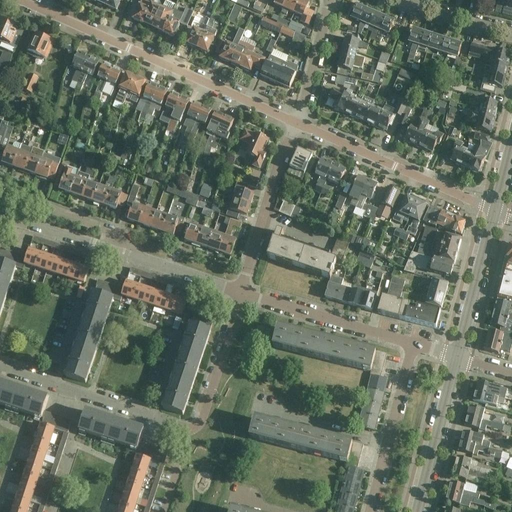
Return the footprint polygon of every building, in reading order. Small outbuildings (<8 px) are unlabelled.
[(109,0),(106,7),(116,11),(121,0),(109,0)] [(133,20),(143,24),(149,10),(152,4),(142,0),(133,20)] [(284,10),(287,0),(276,0),(274,6),(283,9),(284,10)] [(289,12),(294,14),(300,1),(299,0),(287,0),(284,10),(283,9),(282,13),(284,14),(287,16),(289,12)] [(511,0),(497,0),(498,1),(509,4),(508,9),(511,9),(511,0)] [(310,5),(300,1),(294,14),(304,18),(310,5)] [(153,29),(164,34),(172,14),(174,10),(176,6),(166,2),(162,9),(153,29)] [(149,10),(143,24),(153,29),(162,9),(152,4),(149,10)] [(351,19),(361,23),(367,10),(355,5),(352,11),(354,12),(351,19)] [(242,10),(235,6),(233,12),(240,16),(242,10)] [(174,10),(172,14),(164,34),(173,38),(180,24),(187,27),(194,12),(186,9),(184,15),(174,10)] [(364,31),(366,25),(370,27),(376,14),(367,10),(361,23),(358,30),(359,30),(357,34),(363,36),(364,31)] [(375,41),(385,18),(376,14),(370,27),(374,29),(370,39),(375,41)] [(380,44),(385,33),(389,35),(395,22),(385,18),(375,41),(380,44)] [(280,35),(283,28),(281,27),(263,19),(259,26),(280,35)] [(24,31),(19,28),(19,27),(1,20),(0,22),(0,47),(0,48),(2,44),(16,50),(24,31)] [(288,29),(290,24),(285,21),(282,27),(288,29)] [(292,22),(288,29),(300,35),(304,27),(292,22)] [(207,28),(198,49),(203,51),(202,52),(206,54),(206,52),(208,53),(217,32),(212,30),(214,25),(213,25),(209,23),(206,27),(207,28)] [(198,49),(207,28),(206,27),(202,25),(199,32),(194,30),(188,44),(189,45),(189,46),(193,48),(194,47),(198,49)] [(409,42),(413,43),(407,63),(413,65),(418,51),(419,46),(423,32),(413,29),(409,42)] [(226,61),(231,63),(237,49),(241,41),(245,32),(241,30),(239,30),(232,47),(221,43),(216,53),(222,56),(220,59),(222,59),(221,61),(226,63),(226,61)] [(427,54),(429,49),(433,35),(423,32),(419,46),(418,51),(427,54)] [(306,38),(301,35),(295,33),(293,42),(304,45),(306,38)] [(36,35),(28,52),(46,61),(54,43),(36,35)] [(439,52),(443,39),(433,35),(429,49),(439,52)] [(368,46),(359,42),(346,39),(343,49),(357,53),(358,48),(366,50),(368,46)] [(443,39),(439,52),(449,55),(453,42),(443,39)] [(231,63),(232,64),(231,65),(236,67),(236,66),(241,68),(251,45),(241,41),(237,49),(231,63)] [(463,45),(453,42),(449,55),(458,58),(463,45)] [(493,63),(508,67),(509,64),(510,64),(511,56),(511,51),(497,47),(496,50),(472,44),(469,57),(493,63)] [(251,45),(241,68),(245,70),(245,71),(249,73),(250,72),(251,72),(253,67),(262,71),(266,62),(252,55),(256,47),(251,45)] [(356,57),(357,53),(343,49),(341,59),(364,65),(365,59),(356,57)] [(0,59),(0,70),(8,74),(12,56),(3,52),(0,59)] [(78,84),(89,58),(79,53),(72,68),(77,71),(72,82),(78,84)] [(387,63),(390,56),(382,53),(380,61),(387,63)] [(270,57),(261,77),(279,85),(285,70),(286,70),(287,64),(270,57)] [(100,63),(89,58),(78,84),(76,90),(81,92),(88,75),(93,78),(100,63)] [(364,65),(341,59),(338,69),(352,73),(353,68),(362,70),(364,65)] [(386,66),(387,63),(380,61),(379,64),(377,68),(385,70),(386,67),(386,66)] [(285,70),(279,85),(290,90),(297,75),(299,67),(288,62),(287,64),(286,70),(285,70)] [(453,67),(451,73),(456,74),(459,63),(455,62),(453,67)] [(508,69),(508,67),(493,63),(491,68),(480,65),(480,67),(474,66),(473,69),(505,78),(507,73),(508,74),(509,69),(508,69)] [(102,96),(113,69),(104,64),(98,78),(102,80),(96,93),(94,99),(100,102),(102,96)] [(105,103),(107,98),(112,85),(116,87),(122,73),(113,69),(102,96),(100,102),(105,103)] [(495,94),(497,87),(503,89),(503,87),(504,87),(505,83),(504,82),(505,78),(473,69),(472,73),(478,75),(477,77),(484,78),(481,90),(495,94)] [(376,72),(375,76),(373,83),(378,85),(382,73),(376,72)] [(375,76),(363,73),(361,80),(373,83),(375,76)] [(124,103),(128,93),(135,78),(126,74),(119,89),(121,90),(115,102),(123,105),(124,103)] [(31,76),(24,91),(31,95),(38,79),(31,76)] [(135,78),(128,93),(133,95),(131,100),(137,103),(146,83),(135,78)] [(356,87),(357,82),(346,79),(345,86),(351,87),(349,92),(353,93),(356,87)] [(467,87),(466,87),(454,84),(453,90),(466,94),(467,87)] [(147,115),(159,89),(150,85),(143,99),(147,100),(142,113),(139,122),(145,124),(147,115)] [(152,118),(156,110),(160,111),(168,93),(159,89),(147,115),(145,124),(151,126),(154,119),(152,118)] [(333,108),(344,113),(351,98),(333,91),(329,100),(336,103),(333,108)] [(166,135),(167,131),(169,125),(181,98),(172,94),(165,108),(169,110),(167,115),(163,113),(159,121),(164,123),(161,133),(166,135)] [(480,110),(497,115),(498,110),(497,110),(499,105),(489,102),(490,100),(479,97),(478,104),(482,105),(480,110)] [(179,123),(178,119),(180,115),(184,116),(190,102),(181,98),(169,125),(167,131),(174,134),(179,123)] [(355,118),(361,103),(351,98),(344,113),(355,118)] [(0,120),(3,122),(8,104),(0,100),(0,120)] [(398,116),(402,118),(406,110),(408,104),(401,101),(396,111),(395,115),(398,116)] [(425,110),(421,119),(417,129),(412,126),(405,141),(407,141),(406,143),(410,144),(411,143),(415,145),(425,121),(429,112),(433,104),(427,101),(423,110),(425,110)] [(372,107),(361,103),(355,118),(366,123),(372,107)] [(191,135),(203,108),(194,104),(187,118),(191,120),(186,133),(182,147),(187,148),(191,135)] [(385,106),(383,112),(376,127),(387,132),(390,127),(392,128),(398,116),(395,115),(396,111),(385,106)] [(376,127),(383,112),(372,107),(366,123),(376,127)] [(193,150),(196,137),(202,124),(206,126),(212,112),(203,108),(191,135),(187,148),(193,150)] [(467,118),(493,125),(495,119),(496,119),(497,115),(496,115),(480,110),(470,108),(467,118)] [(406,110),(402,118),(399,126),(405,128),(412,112),(406,110)] [(425,121),(415,145),(419,147),(419,148),(423,150),(430,134),(433,128),(429,126),(430,123),(434,114),(429,112),(425,121)] [(212,148),(213,144),(225,117),(216,113),(206,136),(210,137),(207,144),(204,156),(210,157),(212,148)] [(227,142),(230,136),(228,136),(234,121),(225,117),(213,144),(212,148),(217,150),(221,140),(227,142)] [(492,128),(493,125),(467,118),(466,122),(477,125),(475,130),(491,135),(491,133),(492,133),(493,129),(492,128)] [(0,134),(5,136),(8,126),(9,124),(3,122),(0,129),(0,134)] [(54,123),(53,129),(61,131),(62,124),(54,123)] [(15,129),(8,126),(5,136),(4,138),(11,140),(15,129)] [(455,138),(456,136),(459,138),(462,132),(458,131),(451,130),(449,136),(455,138)] [(255,135),(245,131),(239,142),(250,147),(246,155),(257,160),(254,167),(260,170),(266,156),(263,154),(269,141),(255,135)] [(428,152),(428,151),(433,153),(437,145),(439,146),(444,136),(438,133),(436,137),(430,134),(423,150),(428,152)] [(479,141),(479,150),(470,170),(471,171),(470,171),(475,173),(479,175),(480,173),(481,173),(483,167),(482,167),(486,158),(492,145),(489,143),(490,137),(476,133),(474,139),(479,141)] [(20,152),(14,168),(25,172),(31,156),(33,150),(35,144),(30,142),(28,147),(22,145),(20,152)] [(461,167),(467,151),(462,149),(464,145),(457,142),(453,152),(455,153),(452,161),(457,164),(456,165),(461,167)] [(3,164),(14,168),(20,152),(22,145),(17,143),(14,145),(13,147),(9,146),(3,164)] [(470,170),(479,150),(470,146),(467,151),(461,167),(465,169),(465,168),(470,170)] [(33,150),(31,156),(25,172),(37,176),(44,154),(45,153),(38,150),(38,151),(33,150)] [(298,150),(290,168),(305,175),(313,156),(298,150)] [(49,179),(54,181),(61,160),(44,154),(37,176),(36,178),(43,180),(44,179),(49,180),(49,179)] [(111,162),(119,166),(122,159),(114,156),(111,162)] [(327,181),(334,165),(322,160),(315,176),(320,178),(317,184),(318,184),(315,192),(321,195),(325,187),(327,181)] [(151,176),(154,168),(148,165),(145,174),(151,176)] [(334,165),(327,181),(339,187),(346,171),(334,165)] [(62,166),(55,185),(61,187),(59,190),(71,194),(77,179),(79,173),(79,172),(74,170),(72,175),(66,173),(68,168),(62,166)] [(71,194),(83,199),(88,183),(90,178),(85,177),(85,176),(79,173),(77,179),(71,194)] [(165,182),(166,177),(155,174),(154,179),(165,182)] [(352,192),(354,193),(356,194),(351,205),(357,208),(369,181),(359,176),(352,192)] [(115,178),(114,180),(112,186),(119,189),(122,180),(115,178)] [(251,181),(249,187),(256,189),(258,183),(251,181)] [(378,185),(369,181),(357,208),(366,212),(368,207),(365,205),(367,199),(371,201),(378,185)] [(100,187),(88,183),(83,199),(94,203),(100,187)] [(100,205),(105,206),(111,191),(112,186),(108,184),(107,183),(105,189),(100,187),(94,203),(94,205),(99,207),(100,205)] [(254,195),(247,193),(249,187),(237,183),(234,194),(236,194),(234,200),(251,205),(254,195)] [(176,196),(178,189),(169,185),(167,192),(176,196)] [(130,198),(137,200),(141,189),(134,186),(130,198)] [(321,195),(328,197),(331,189),(325,187),(321,195)] [(195,196),(178,189),(176,196),(186,200),(185,204),(192,206),(195,196)] [(202,189),(200,195),(209,198),(211,192),(202,189)] [(381,205),(379,210),(374,208),(369,219),(371,220),(370,223),(377,227),(382,216),(389,219),(393,210),(400,195),(388,189),(381,205)] [(122,195),(111,191),(105,206),(117,211),(122,195)] [(341,195),(335,210),(341,212),(347,197),(341,195)] [(195,196),(192,206),(196,208),(200,198),(195,196)] [(408,223),(410,219),(417,202),(406,197),(400,211),(397,210),(393,221),(402,225),(403,221),(408,223)] [(127,206),(132,208),(128,221),(140,225),(145,209),(135,205),(137,200),(130,198),(127,206)] [(234,200),(231,211),(228,210),(226,216),(238,220),(240,214),(247,216),(251,205),(234,200)] [(428,207),(417,202),(410,219),(414,221),(411,228),(409,227),(407,233),(411,235),(415,237),(418,231),(417,230),(420,223),(421,223),(428,207)] [(295,208),(284,203),(279,213),(290,218),(295,208)] [(369,219),(374,208),(369,205),(368,207),(366,212),(364,217),(369,219)] [(296,221),(301,210),(295,208),(290,218),(296,221)] [(443,213),(430,208),(423,224),(425,224),(436,228),(438,226),(443,213)] [(140,225),(151,229),(157,213),(145,209),(140,225)] [(438,226),(463,237),(466,226),(465,224),(461,222),(461,220),(455,218),(456,216),(444,211),(443,213),(438,226)] [(168,217),(157,213),(151,229),(162,233),(168,217)] [(168,217),(162,233),(174,237),(176,232),(182,234),(186,221),(180,218),(179,221),(168,217)] [(229,226),(225,237),(220,253),(231,257),(237,241),(231,239),(235,228),(241,230),(243,224),(231,220),(229,226)] [(197,245),(202,229),(191,225),(185,241),(197,245)] [(428,245),(434,246),(458,253),(461,241),(437,234),(438,231),(426,228),(422,242),(428,244),(428,245)] [(202,229),(197,245),(208,249),(214,233),(202,229)] [(401,239),(404,232),(397,229),(394,237),(401,239)] [(337,263),(329,259),(281,243),(284,234),(275,231),(271,241),(274,242),(268,259),(330,280),(331,280),(337,263)] [(404,232),(401,239),(407,242),(411,235),(407,233),(404,232)] [(208,249),(220,253),(225,237),(214,233),(208,249)] [(358,239),(349,236),(347,242),(356,245),(358,239)] [(335,246),(347,251),(350,244),(338,239),(335,246)] [(422,242),(419,255),(418,256),(455,266),(458,253),(434,246),(428,245),(428,244),(422,242)] [(335,246),(332,252),(344,258),(347,251),(335,246)] [(511,246),(511,247),(505,271),(503,270),(502,276),(503,276),(498,298),(497,302),(511,305),(511,246)] [(2,250),(0,255),(0,254),(0,262),(4,263),(8,252),(2,250)] [(36,268),(41,255),(29,251),(27,258),(25,264),(26,264),(36,268)] [(15,254),(8,252),(4,263),(11,266),(15,254)] [(331,256),(329,259),(337,263),(341,264),(344,258),(332,252),(331,256)] [(361,252),(358,258),(364,260),(366,254),(361,252)] [(451,278),(455,266),(418,256),(419,255),(412,253),(405,272),(415,275),(416,268),(451,278)] [(16,268),(21,256),(15,254),(11,266),(16,267),(16,268)] [(366,254),(364,260),(373,264),(375,258),(366,254)] [(52,258),(41,255),(36,268),(47,272),(52,258)] [(21,256),(16,268),(23,271),(26,264),(25,264),(27,258),(21,256)] [(407,262),(396,256),(393,262),(405,268),(407,262)] [(59,276),(63,262),(52,258),(47,272),(59,276)] [(361,266),(370,270),(373,264),(364,260),(361,266)] [(4,263),(0,262),(0,293),(7,296),(16,268),(16,267),(11,266),(4,263)] [(74,266),(63,262),(59,276),(70,279),(74,266)] [(74,266),(70,279),(85,284),(86,283),(90,271),(74,266)] [(392,278),(390,284),(404,287),(406,281),(392,278)] [(342,283),(331,280),(330,280),(325,299),(337,302),(342,283)] [(429,293),(446,298),(449,285),(433,281),(431,285),(426,284),(424,292),(429,293)] [(95,294),(102,296),(106,284),(99,282),(95,294)] [(134,300),(138,287),(127,283),(125,290),(123,297),(134,300)] [(337,302),(349,306),(353,291),(354,287),(342,283),(337,302)] [(112,286),(106,284),(102,296),(108,298),(112,286)] [(400,302),(404,287),(390,284),(386,299),(400,302)] [(108,298),(114,300),(118,288),(112,286),(108,298)] [(149,291),(138,287),(134,300),(145,304),(149,291)] [(353,291),(349,306),(360,309),(366,290),(354,287),(353,291)] [(114,300),(114,301),(121,303),(123,297),(125,290),(118,288),(114,300)] [(378,294),(366,290),(360,309),(373,313),(378,294)] [(156,308),(160,294),(149,291),(145,304),(156,308)] [(102,296),(95,294),(95,293),(85,321),(105,328),(114,301),(114,300),(108,298),(102,296)] [(429,293),(426,306),(442,311),(446,298),(429,293)] [(171,298),(160,294),(156,308),(167,311),(171,298)] [(182,316),(187,303),(171,298),(167,311),(182,316)] [(386,299),(383,298),(378,314),(406,321),(410,305),(400,302),(386,299)] [(496,307),(493,316),(511,320),(511,305),(497,302),(496,307)] [(417,307),(410,305),(406,321),(439,330),(441,323),(439,323),(442,313),(417,307)] [(196,313),(194,319),(192,326),(198,328),(202,316),(196,313)] [(208,317),(202,316),(198,328),(204,329),(208,317)] [(511,320),(493,316),(491,326),(501,328),(500,331),(504,332),(511,334),(511,320)] [(215,320),(214,319),(208,317),(204,329),(211,332),(215,320)] [(85,321),(76,350),(96,356),(105,328),(85,321)] [(202,360),(208,342),(212,332),(211,332),(204,329),(198,328),(192,326),(192,325),(183,354),(202,360)] [(274,348),(306,356),(311,337),(279,329),(274,348)] [(490,332),(487,341),(511,348),(511,347),(511,334),(504,332),(504,335),(490,332)] [(306,356),(339,364),(344,345),(311,337),(306,356)] [(511,348),(487,341),(485,351),(499,355),(500,351),(511,353),(511,348)] [(376,353),(344,345),(339,364),(371,373),(372,370),(374,364),(375,358),(376,353)] [(86,384),(96,356),(76,350),(67,378),(86,384)] [(375,358),(386,361),(388,355),(377,352),(376,353),(375,358)] [(183,354),(173,382),(193,388),(202,360),(183,354)] [(374,364),(385,367),(386,361),(375,358),(374,364)] [(372,370),(383,373),(385,367),(374,364),(372,370)] [(372,376),(382,379),(383,373),(372,370),(371,373),(370,377),(372,377),(372,376)] [(385,394),(388,380),(382,379),(372,376),(372,377),(369,389),(385,394)] [(184,416),(193,388),(173,382),(164,410),(184,416)] [(477,392),(501,399),(502,393),(498,393),(492,391),(493,386),(478,382),(476,392),(477,392)] [(34,421),(40,423),(41,420),(42,420),(44,413),(49,400),(0,383),(0,406),(6,408),(5,412),(18,416),(19,412),(30,416),(35,417),(34,421)] [(369,389),(365,402),(381,406),(385,394),(369,389)] [(506,400),(501,399),(477,392),(476,392),(474,402),(486,405),(498,408),(500,404),(505,405),(506,400)] [(378,419),(381,406),(365,402),(362,414),(378,419)] [(468,417),(493,423),(493,424),(503,426),(505,419),(494,416),(494,418),(484,416),(485,411),(470,407),(468,417)] [(86,412),(80,431),(79,432),(80,432),(79,436),(85,438),(86,434),(92,436),(102,439),(101,443),(108,445),(115,421),(86,412)] [(41,425),(49,428),(53,416),(44,413),(42,420),(41,420),(40,423),(42,424),(41,425)] [(362,414),(359,427),(374,431),(378,419),(362,414)] [(59,418),(53,416),(49,428),(55,430),(59,418)] [(493,424),(493,423),(468,417),(465,427),(485,432),(487,427),(491,429),(491,430),(503,433),(504,426),(503,426),(493,424)] [(55,431),(61,433),(66,420),(59,418),(55,430),(55,431)] [(66,420),(61,433),(64,434),(64,433),(68,434),(72,422),(66,420)] [(283,447),(288,428),(255,420),(250,439),(283,447)] [(136,455),(137,454),(138,451),(140,444),(145,431),(115,421),(108,445),(114,447),(115,444),(121,446),(131,449),(130,452),(136,455)] [(50,445),(53,434),(55,431),(55,430),(49,428),(41,425),(37,440),(50,445)] [(315,455),(320,436),(288,428),(283,447),(315,455)] [(464,432),(461,442),(489,450),(490,444),(477,441),(478,436),(464,432)] [(351,449),(353,444),(320,436),(315,455),(348,464),(348,461),(350,455),(351,449)] [(46,456),(50,445),(37,440),(33,452),(46,456)] [(501,460),(503,453),(489,450),(461,442),(459,452),(477,457),(478,452),(484,453),(483,456),(487,457),(488,456),(501,460)] [(351,449),(362,452),(364,446),(353,443),(353,444),(351,449)] [(138,456),(144,459),(148,447),(140,444),(138,451),(137,454),(138,455),(138,456)] [(155,449),(148,447),(144,459),(151,461),(155,449)] [(151,462),(157,464),(162,451),(155,449),(151,461),(151,462)] [(350,455),(361,458),(362,452),(351,449),(350,455)] [(168,453),(162,451),(157,464),(160,465),(160,464),(164,466),(168,453)] [(33,452),(29,464),(42,468),(46,456),(33,452)] [(348,461),(359,464),(361,458),(350,455),(348,461)] [(146,477),(151,462),(151,461),(144,459),(138,456),(132,472),(146,477)] [(476,467),(478,463),(457,458),(455,468),(487,476),(494,478),(496,471),(491,470),(488,471),(481,469),(476,467)] [(347,467),(348,468),(358,470),(359,464),(348,461),(348,464),(347,467)] [(39,480),(42,468),(29,464),(25,475),(39,480)] [(361,485),(364,472),(358,470),(348,468),(345,481),(361,485)] [(452,477),(467,481),(468,476),(479,479),(486,481),(487,476),(455,468),(452,477)] [(142,488),(146,477),(132,472),(129,483),(142,488)] [(25,475),(21,487),(35,491),(39,480),(25,475)] [(358,498),(361,485),(345,481),(342,493),(358,498)] [(129,483),(125,495),(138,500),(142,488),(129,483)] [(451,483),(449,493),(473,499),(478,500),(479,495),(464,491),(466,487),(451,483)] [(31,503),(35,491),(21,487),(18,498),(31,503)] [(342,493),(338,506),(354,510),(358,498),(342,493)] [(478,500),(473,499),(449,493),(446,503),(462,507),(470,509),(471,504),(472,504),(485,507),(486,503),(478,500)] [(135,511),(138,500),(125,495),(121,507),(135,511)] [(18,498),(14,510),(19,511),(28,511),(31,503),(18,498)]
